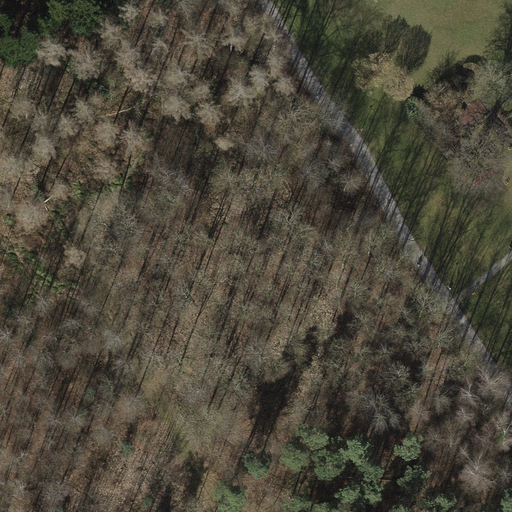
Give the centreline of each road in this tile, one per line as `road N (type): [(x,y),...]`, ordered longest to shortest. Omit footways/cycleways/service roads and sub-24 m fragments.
road 1 (track): [(218,511),(107,295),(81,223)]
road 2 (track): [(107,295),(69,292),(36,275),(0,210)]
